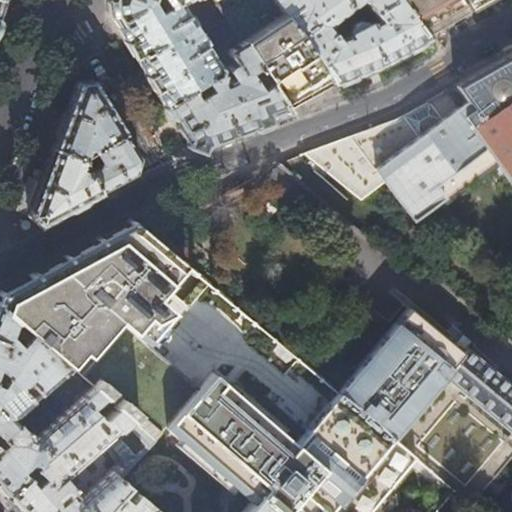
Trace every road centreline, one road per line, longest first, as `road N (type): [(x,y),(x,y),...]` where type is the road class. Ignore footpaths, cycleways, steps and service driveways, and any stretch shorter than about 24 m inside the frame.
road 1 (residential): [(164,181),(388,91),(511,19)]
road 2 (residential): [(164,181),(54,0)]
road 3 (residential): [(0,266),(164,181)]
road 4 (tertiary): [(0,140),(52,0)]
